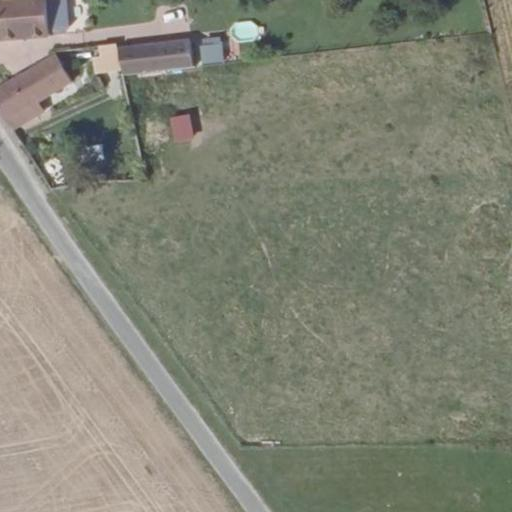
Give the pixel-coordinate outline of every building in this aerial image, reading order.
[(51,34),(48,0),(13,0),(0,1),(0,33),(1,42),(51,37),(51,34)] [(48,0),(51,34),(66,33),(71,27),(68,0),(48,0)] [(252,23),(233,26),(235,41),(254,38),(252,23)] [(221,39),(205,41),(208,64),(223,62),(221,39)] [(191,40),(119,49),(124,71),(125,77),(194,67),(191,40)] [(97,74),(124,71),(119,49),(118,43),(100,46),(102,57),(95,58),(97,74)] [(58,56),(0,88),(0,111),(12,130),(43,112),(38,104),(73,83),(58,56)] [(157,98),(177,96),(176,80),(156,81),(157,98)]
